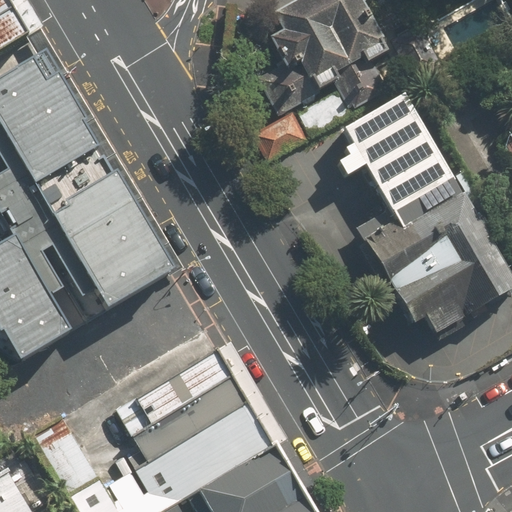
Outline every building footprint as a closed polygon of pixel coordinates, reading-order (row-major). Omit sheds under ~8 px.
[(0,0),(0,55),(29,39),(5,0),(0,0)] [(357,0),(306,0),(258,29),(286,75),(301,66),(318,94),(334,84),(351,112),(387,90),(371,62),(388,52),(357,0)] [(82,69),(68,76),(83,103),(96,96),(82,69)] [(49,93),(36,70),(0,90),(0,126),(38,190),(94,157),(85,124),(72,109),(55,90),(49,93)] [(308,100),(291,73),(260,93),(277,120),(308,100)] [(297,119),(313,144),(354,118),(338,93),(297,119)] [(511,282),(402,98),(343,133),(351,146),(333,157),(347,181),(366,169),(392,212),(354,234),(421,346),(511,291),(511,282)] [(297,119),(293,112),(255,136),(275,167),(313,144),(297,119)] [(173,281),(113,179),(37,224),(96,326),(173,281)] [(79,335),(12,227),(0,233),(0,361),(12,370),(25,361),(29,366),(79,335)] [(201,334),(170,285),(78,343),(109,392),(201,334)] [(270,450),(212,357),(115,417),(146,466),(104,492),(57,416),(23,437),(69,511),(169,511),(199,494),(270,450)] [(308,511),(270,450),(199,494),(210,511),(308,511)] [(33,511),(8,468),(0,472),(0,511),(33,511)]
